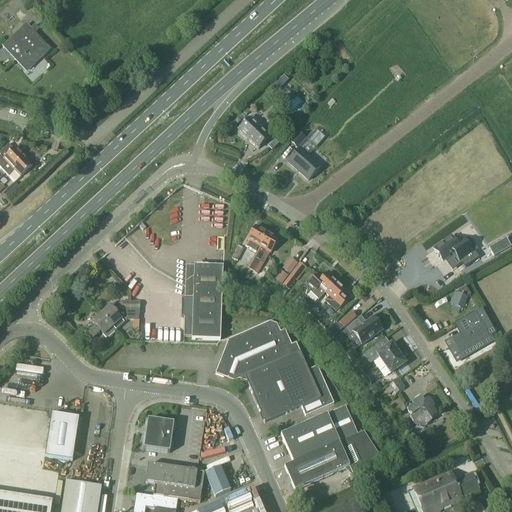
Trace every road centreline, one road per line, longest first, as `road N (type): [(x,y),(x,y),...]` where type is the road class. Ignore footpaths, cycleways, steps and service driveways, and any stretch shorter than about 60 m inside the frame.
road 1 (primary): [(275,0),(0,252)]
road 2 (unclassified): [(511,481),(372,276),(293,213)]
road 3 (primary): [(0,290),(249,64)]
road 4 (unclassified): [(0,115),(95,136),(244,0)]
road 5 (unclassified): [(293,213),(511,41)]
road 6 (unclassified): [(23,328),(34,293),(162,172),(195,165)]
road 7 (unclassified): [(283,511),(234,406),(212,394),(125,381)]
road 8 (unclassified): [(106,511),(125,381)]
